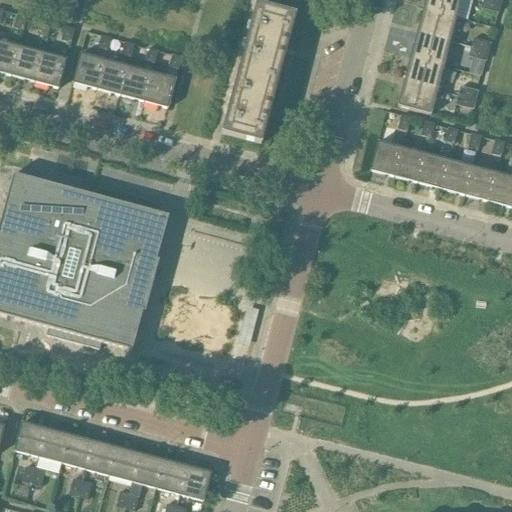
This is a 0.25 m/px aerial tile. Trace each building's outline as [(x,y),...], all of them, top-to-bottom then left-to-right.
[(457,21),(461,0),(426,0),(423,12),(457,21)] [(500,15),(502,6),(485,2),(482,10),(500,15)] [(256,7),(239,72),(278,82),(295,17),(256,7)] [(450,45),(457,21),(423,12),(417,36),(450,45)] [(27,18),(18,16),(14,31),(23,33),(27,18)] [(51,25),(42,22),(38,37),(47,39),(51,25)] [(75,31),(66,28),(62,43),(71,45),(75,31)] [(444,69),(450,45),(417,36),(411,60),(444,69)] [(111,40),(101,38),(98,52),(107,55),(111,40)] [(489,55),(492,46),(474,41),(472,50),(489,55)] [(0,75),(12,79),(19,49),(0,44),(0,75)] [(125,44),(121,58),(131,61),(134,47),(125,44)] [(43,56),(19,49),(12,79),(35,85),(43,56)] [(158,53),(149,50),(145,64),(154,67),(158,53)] [(487,64),(489,55),(472,50),(469,60),(487,64)] [(59,92),(67,62),(43,56),(35,85),(59,92)] [(182,59),(171,56),(168,70),(178,73),(182,59)] [(97,92),(104,63),(80,57),(73,86),(97,92)] [(438,93),(444,69),(411,60),(405,84),(438,93)] [(128,69),(104,63),(97,92),(120,98),(128,69)] [(144,105),(152,75),(128,69),(120,98),(144,105)] [(239,72),(222,136),(261,147),(278,82),(239,72)] [(176,82),(152,75),(144,105),(168,111),(176,82)] [(431,118),(438,93),(405,84),(398,110),(431,118)] [(462,90),(459,99),(476,104),(479,94),(462,90)] [(474,113),(476,104),(459,99),(457,108),(474,113)] [(410,120),(401,118),(398,130),(407,133),(410,120)] [(434,127),(424,124),(421,136),(431,139),(434,127)] [(458,133),(449,131),(445,143),(454,145),(458,133)] [(481,139),(472,137),(469,149),(478,152),(481,139)] [(505,145),(496,143),(492,155),(501,158),(505,145)] [(394,181),(402,152),(378,145),(370,174),(394,181)] [(425,158),(402,152),(394,181),(418,187),(425,158)] [(418,187),(441,193),(449,164),(425,158),(418,187)] [(473,170),(449,164),(441,193),(466,199),(473,170)] [(489,206),(496,176),(473,170),(466,199),(489,206)] [(85,196),(86,191),(35,177),(33,182),(12,176),(0,222),(0,317),(48,331),(46,338),(99,352),(101,345),(131,353),(142,314),(144,314),(158,262),(156,262),(168,218),(85,196)] [(511,180),(496,176),(489,206),(511,211),(511,180)] [(250,215),(265,219),(267,211),(252,207),(250,215)] [(144,359),(139,379),(150,381),(155,362),(144,359)] [(14,455),(39,462),(46,433),(22,426),(14,455)] [(70,439),(46,433),(39,462),(62,468),(70,439)] [(70,439),(62,468),(86,474),(93,445),(70,439)] [(117,451),(93,445),(86,474),(110,481),(117,451)] [(140,458),(117,451),(110,481),(133,487),(140,458)] [(140,458),(133,487),(157,493),(164,464),(140,458)] [(188,470),(164,464),(157,493),(181,499),(188,470)] [(181,499),(204,506),(212,477),(188,470),(181,499)] [(32,488),(36,473),(27,471),(23,486),(32,488)] [(36,473),(32,488),(41,490),(45,475),(36,473)] [(80,479),(79,484),(74,483),(70,498),(79,500),(83,485),(84,481),(80,479)] [(83,485),(79,500),(88,503),(92,488),(83,485)] [(122,511),(126,511),(130,498),(121,496),(117,511),(122,511)] [(130,498),(126,511),(136,511),(139,500),(130,498)]
